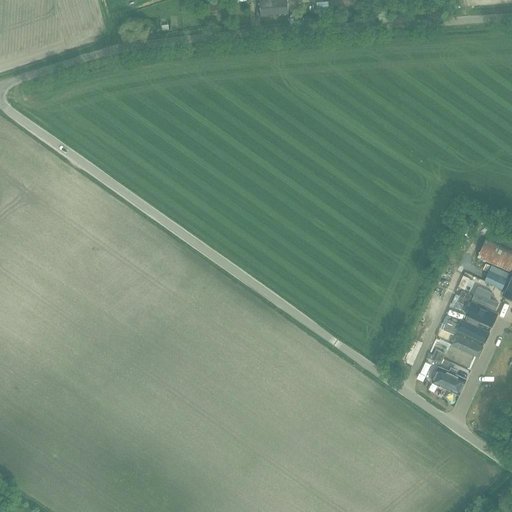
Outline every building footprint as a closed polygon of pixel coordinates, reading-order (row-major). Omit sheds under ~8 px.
[(217,0),(202,3),(203,11),(224,7),(222,0),(217,0)] [(260,0),(261,16),(289,14),(288,0),(260,0)] [(511,251),(487,240),(478,259),(511,274),(511,271),(511,251)] [(492,266),(485,282),(504,290),(511,275),(492,266)] [(477,286),(470,301),(496,312),(502,298),(477,286)] [(472,296),(462,291),(460,296),(470,301),(472,296)] [(470,301),(460,296),(458,301),(464,304),(468,306),(470,301)] [(460,313),(464,304),(458,301),(453,299),(449,308),(460,313)] [(489,327),(496,312),(470,301),(464,315),(489,327)] [(451,311),(448,315),(457,322),(460,317),(451,311)] [(483,342),(489,327),(464,315),(457,330),(483,342)] [(459,325),(449,320),(447,325),(457,330),(459,325)] [(457,330),(447,325),(445,330),(454,335),(457,330)] [(483,342),(457,330),(451,345),(476,356),(483,342)] [(470,371),(476,356),(451,345),(446,354),(444,359),(470,371)] [(446,354),(436,350),(434,355),(444,359),(446,354)] [(444,359),(434,355),(431,360),(441,364),(444,359)] [(463,385),(470,371),(444,359),(438,374),(463,385)]
